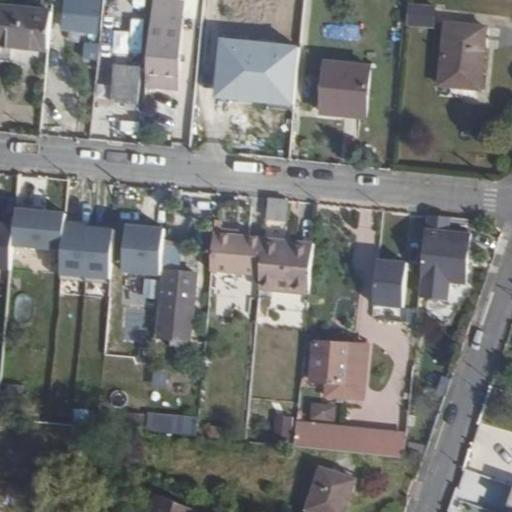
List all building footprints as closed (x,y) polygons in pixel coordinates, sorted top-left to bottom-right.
[(65,0),(63,29),(100,32),(100,26),(101,25),(100,25),(102,0),(65,0)] [(185,1),(170,0),(154,0),(146,88),(179,90),(185,1)] [(254,0),(250,43),(290,47),(295,0),(254,0)] [(431,27),(433,5),(408,2),(405,24),(431,27)] [(0,5),(0,61),(12,62),(13,48),(49,52),(52,10),(0,5)] [(142,50),(144,18),(119,17),(118,49),(142,50)] [(487,31),(447,26),(440,85),(480,90),(487,31)] [(326,62),(320,114),(368,119),(373,67),(326,62)] [(147,69),(114,66),(111,103),(139,106),(141,81),(146,81),(147,69)] [(269,200),(267,219),(286,220),(288,202),(269,200)] [(223,208),(218,207),(216,233),(253,236),(253,231),(221,228),(223,208)] [(91,248),(89,303),(108,304),(114,249),(110,249),(109,209),(72,209),(71,229),(69,228),(69,242),(79,242),(78,248),(91,248)] [(450,217),(427,215),(420,297),(448,300),(450,282),(466,283),(471,234),(449,232),(450,217)] [(116,274),(160,276),(160,268),(177,269),(177,242),(163,242),(163,226),(118,225),(116,274)] [(261,277),(265,239),(265,238),(253,236),(216,233),(212,272),(261,277)] [(284,240),(265,239),(261,277),(260,291),(309,296),(314,247),(283,244),(284,240)] [(368,306),(405,308),(407,260),(369,259),(368,306)] [(170,340),(186,342),(191,342),(199,274),(165,270),(156,339),(170,340)] [(185,348),(186,342),(170,340),(170,347),(185,348)] [(315,343),(312,383),(325,385),(324,398),(362,399),(367,348),(367,346),(315,343)] [(423,349),(419,371),(448,377),(452,355),(423,349)] [(116,396),(114,409),(114,410),(148,413),(152,369),(132,366),(128,398),(116,396)] [(334,421),(334,407),(313,407),(313,422),(334,421)] [(146,431),(148,413),(114,410),(114,409),(101,408),(100,426),(146,431)] [(151,413),(150,434),(194,435),(195,415),(151,413)] [(296,423),(294,447),(405,458),(407,434),(296,423)] [(60,431),(56,446),(76,450),(80,434),(60,431)] [(411,443),(408,456),(422,457),(425,446),(411,443)] [(322,466),(306,511),(346,511),(358,479),(322,466)] [(158,496),(151,511),(197,511),(198,510),(158,496)]
